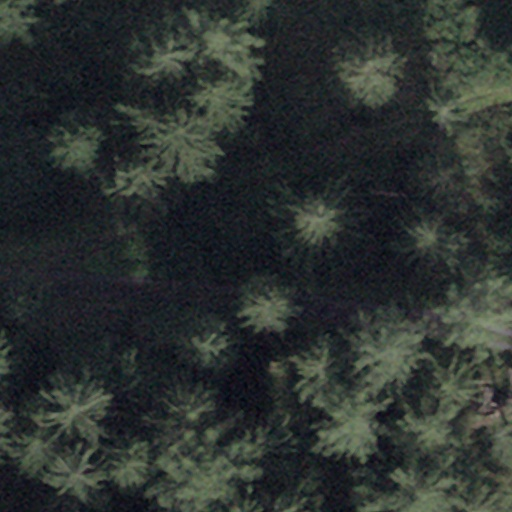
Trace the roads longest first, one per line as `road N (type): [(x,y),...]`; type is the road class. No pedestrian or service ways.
road 1 (track): [(511,96),(325,156),(25,282)]
road 2 (track): [(25,282),(438,313),(511,337)]
